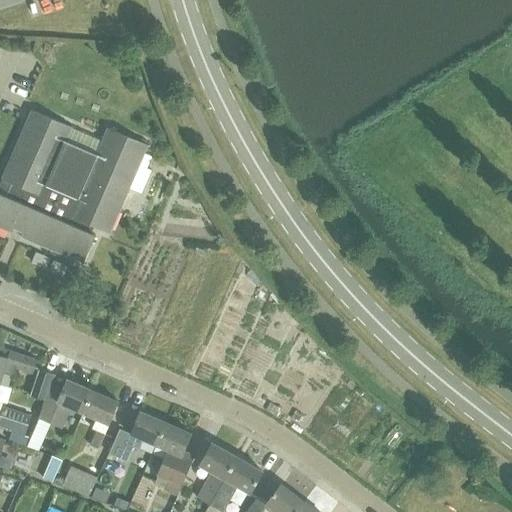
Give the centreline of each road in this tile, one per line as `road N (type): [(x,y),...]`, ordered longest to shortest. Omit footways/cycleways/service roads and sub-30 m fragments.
road 1 (tertiary): [(511,434),(447,386),(366,306),(284,208),(230,114),(183,0)]
road 2 (residential): [(385,511),(281,435),(191,386),(0,309)]
